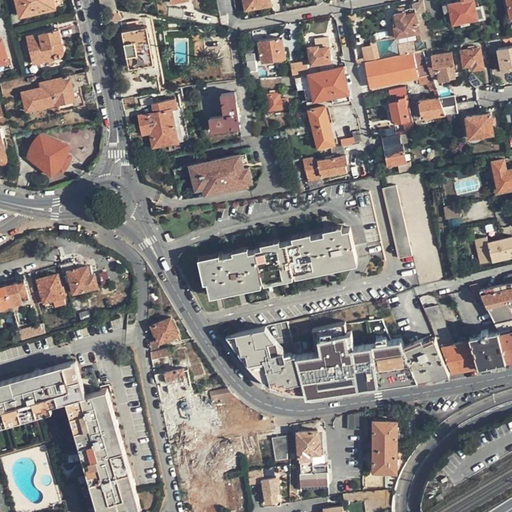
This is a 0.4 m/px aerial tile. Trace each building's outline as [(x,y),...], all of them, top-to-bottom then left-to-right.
[(56,7),(54,0),(18,0),(22,15),(56,7)] [(271,4),(270,0),(245,0),(247,9),(271,4)] [(478,18),(476,5),(474,0),(462,0),(463,0),(444,3),(445,10),(451,8),(453,22),(478,18)] [(482,4),(476,5),(478,18),(484,16),(482,4)] [(181,16),(182,9),(171,7),(169,14),(181,16)] [(398,25),(395,26),(397,36),(417,32),(418,40),(431,37),(426,12),(417,13),(417,11),(407,13),(406,10),(395,12),(398,25)] [(148,27),(126,31),(131,65),(154,61),(148,27)] [(65,47),(61,28),(28,36),(34,62),(60,56),(63,54),(65,51),(65,47)] [(157,61),(161,60),(154,29),(150,30),(157,61)] [(399,44),(397,36),(371,41),(371,45),(364,46),(366,62),(367,61),(413,52),(414,52),(412,42),(399,44)] [(0,38),(0,63),(10,61),(4,38),(0,38)] [(190,61),(189,38),(176,39),(177,62),(190,61)] [(283,57),(280,38),(261,41),(263,60),(283,57)] [(319,47),(319,44),(309,45),(311,62),(331,60),(329,46),(319,47)] [(470,48),(463,50),(465,65),(472,64),(473,68),(483,67),(480,47),(477,47),(477,44),(470,45),(470,48)] [(511,45),(499,48),(503,70),(511,68),(511,45)] [(372,85),(430,73),(424,50),(414,52),(413,52),(367,61),(372,85)] [(433,54),(434,60),(430,60),(432,71),(439,70),(440,80),(450,78),(449,73),(455,72),(452,51),(433,54)] [(249,70),(258,70),(256,59),(248,60),(249,70)] [(298,64),(299,75),(310,73),(308,62),(298,64)] [(332,96),(333,102),(350,99),(343,66),(310,73),(314,99),(328,97),(332,96)] [(91,87),(87,71),(42,81),(43,87),(24,91),(28,110),(77,99),(75,91),(91,87)] [(308,100),(314,99),(310,73),(299,75),(297,76),(298,89),(305,88),(308,100)] [(472,73),(467,77),(468,79),(477,88),(483,82),(472,73)] [(290,89),(298,89),(297,76),(259,78),(261,88),(290,86),(290,89)] [(408,119),(403,87),(390,90),(392,102),(390,102),(394,121),(408,119)] [(241,127),(235,91),(222,94),(226,115),(212,118),(213,131),(241,127)] [(280,97),(280,92),(268,93),(270,109),(288,107),(288,97),(280,97)] [(454,93),(439,96),(439,97),(442,104),(456,102),(454,93)] [(421,116),(445,112),(442,104),(439,97),(419,101),(421,116)] [(154,103),(156,111),(140,114),(144,133),(151,131),(154,146),(180,141),(173,108),(178,106),(176,99),(154,103)] [(445,112),(458,111),(456,102),(442,104),(445,112)] [(313,122),(315,130),(319,146),(334,143),(325,105),(310,109),(313,122)] [(459,119),(458,111),(445,112),(450,123),(455,122),(455,121),(458,120),(458,119),(459,119)] [(493,132),(490,112),(467,115),(469,136),(472,138),(478,137),(482,134),(493,132)] [(297,134),(315,130),(313,122),(296,127),(297,134)] [(9,159),(1,127),(0,127),(0,162),(6,163),(9,159)] [(70,144),(41,133),(38,136),(35,141),(31,148),(29,156),(53,175),(59,169),(64,172),(69,163),(73,156),(68,154),(70,144)] [(401,143),(400,135),(383,138),(389,165),(398,164),(399,171),(412,169),(411,161),(407,162),(403,143),(401,143)] [(345,151),(344,144),(331,147),(333,153),(345,151)] [(242,152),(199,163),(205,188),(206,195),(250,184),(249,182),(245,167),(244,162),(242,154),(242,152)] [(346,153),(319,158),(322,177),(348,173),(346,164),(348,164),(346,153)] [(309,180),(322,177),(319,158),(314,159),(313,156),(303,158),(305,168),(307,168),(309,180)] [(511,185),(511,167),(507,168),(505,157),(493,160),(494,165),(499,188),(511,185)] [(205,188),(199,163),(191,165),(197,190),(205,188)] [(511,185),(499,188),(494,165),(490,166),(496,193),(511,189),(511,185)] [(254,181),(250,166),(245,167),(249,182),(254,181)] [(400,257),(412,254),(396,185),(384,188),(400,257)] [(369,191),(357,194),(359,206),(370,254),(376,255),(385,258),(369,191)] [(456,203),(446,205),(448,219),(458,217),(456,203)] [(350,227),(263,247),(221,257),(205,261),(209,281),(212,280),(215,291),(357,258),(350,227)] [(511,235),(487,241),(486,235),(474,237),(479,262),(511,255),(511,235)] [(91,273),(89,264),(69,268),(75,291),(99,286),(96,272),(91,273)] [(107,268),(99,271),(103,285),(111,282),(107,268)] [(59,272),(39,277),(45,301),(65,295),(59,272)] [(503,284),(481,289),(481,290),(495,320),(511,316),(511,273),(507,275),(503,284)] [(20,280),(8,283),(13,302),(31,297),(26,279),(20,281),(20,280)] [(0,305),(13,302),(8,283),(0,284),(0,305)] [(473,292),(481,290),(481,289),(478,283),(470,285),(473,292)] [(439,304),(424,308),(435,337),(450,372),(460,370),(478,366),(471,340),(454,343),(439,304)] [(175,315),(152,321),(158,343),(181,337),(175,315)] [(511,329),(511,316),(495,320),(499,330),(499,332),(511,329)] [(321,352),(296,355),(305,390),(417,373),(405,346),(401,338),(386,341),(378,319),(346,324),(345,322),(318,328),(321,352)] [(270,354),(264,326),(240,332),(247,359),(245,359),(251,367),(257,374),(263,379),(273,383),(283,387),(294,390),(301,391),(305,390),(296,355),(296,354),(286,356),(284,351),(270,354)] [(269,332),(267,326),(264,326),(270,354),(284,351),(283,347),(278,343),(273,337),(269,332)] [(481,334),(470,337),(471,340),(478,366),(490,363),(499,361),(506,360),(499,332),(499,330),(489,332),(488,329),(481,330),(481,334)] [(511,329),(499,332),(506,360),(511,358),(511,329)] [(227,335),(245,359),(247,359),(240,332),(227,335)] [(423,339),(405,346),(417,373),(419,378),(430,376),(450,372),(435,337),(424,341),(423,339)] [(153,347),(153,359),(172,359),(171,347),(153,347)] [(78,359),(73,360),(82,395),(88,393),(78,359)] [(102,511),(141,500),(108,388),(88,393),(82,395),(73,360),(0,380),(0,424),(54,409),(52,403),(68,399),(102,511)] [(187,366),(158,369),(161,395),(190,392),(187,366)] [(213,398),(233,398),(233,388),(213,389),(213,398)] [(166,408),(169,435),(198,432),(195,405),(166,408)] [(347,427),(364,427),(364,411),(348,413),(347,427)] [(397,469),(398,418),(375,418),(375,468),(397,469)] [(321,451),(319,429),(298,430),(299,454),(309,453),(309,452),(321,451)] [(288,434),(277,436),(273,437),(277,459),(287,457),(288,434)] [(262,464),(246,468),(249,483),(262,481),(261,476),(264,476),(262,464)] [(262,481),(266,501),(279,499),(277,490),(279,489),(276,473),(264,476),(261,476),(262,481)] [(195,509),(227,506),(224,480),(192,483),(195,509)] [(118,511),(142,505),(141,500),(102,511),(101,511),(118,511)] [(344,511),(343,503),(324,506),(324,508),(324,511),(344,511)]
